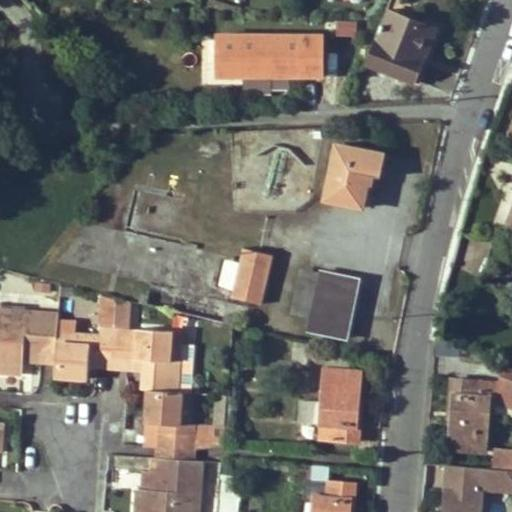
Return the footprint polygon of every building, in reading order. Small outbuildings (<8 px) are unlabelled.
[(387,8),(366,62),(414,81),(435,27),(387,8)] [(324,35),(218,35),(218,75),(301,75),(301,63),(325,63),(324,35)] [(325,63),(301,63),(301,75),(325,75),(325,63)] [(382,177),(386,153),(338,143),(325,199),(363,208),(368,185),(370,175),(382,177)] [(242,148),(242,207),(298,207),(298,148),(242,148)] [(380,184),(382,177),(370,175),(368,185),(371,187),(374,187),(377,186),(380,185),(380,184)] [(273,256),(261,253),(244,250),(239,268),(234,290),(232,297),(261,304),(273,256)] [(222,264),(217,286),(234,290),(239,268),(222,264)] [(292,314),(300,315),(310,272),(302,270),(292,314)] [(300,315),(312,317),(309,330),(346,338),(358,282),(337,278),(337,273),(321,270),(321,274),(310,272),(300,315)] [(102,318),(115,319),(117,297),(103,294),(102,318)] [(132,304),(117,297),(115,319),(115,329),(113,367),(127,368),(130,331),(132,304)] [(0,317),(26,320),(26,311),(0,309),(0,317)] [(59,313),(26,311),(26,320),(0,317),(0,371),(23,373),(24,359),(25,352),(42,353),(41,360),(56,362),(59,320),(59,313)] [(238,318),(225,315),(223,322),(236,325),(238,318)] [(115,329),(115,319),(102,318),(101,328),(115,329)] [(89,365),(91,335),(74,333),(75,321),(59,320),(56,362),(55,376),(89,378),(89,365)] [(113,367),(115,329),(101,328),(100,336),(98,366),(113,367)] [(178,391),(180,361),(170,361),(171,344),(172,330),(138,328),(138,332),(137,360),(145,361),(144,369),(143,389),(148,390),(178,391)] [(145,361),(137,360),(138,332),(130,331),(127,368),(144,369),(145,361)] [(91,335),(89,365),(98,366),(100,336),(91,335)] [(307,362),(308,344),(295,343),(294,361),(307,362)] [(171,344),(170,361),(180,361),(181,345),(171,344)] [(25,352),(24,359),(41,360),(42,353),(25,352)] [(328,359),(327,369),(348,370),(349,361),(328,359)] [(360,371),(348,370),(327,369),(325,368),(322,402),(320,423),(319,437),(359,440),(361,408),(357,408),(360,371)] [(486,451),(491,382),(452,379),(450,412),(453,412),(450,449),(486,451)] [(146,423),(159,424),(190,425),(192,393),(178,391),(148,390),(146,423)] [(227,415),(227,395),(218,394),(217,414),(227,415)] [(303,401),(301,421),(320,423),(322,402),(303,401)] [(158,432),(195,435),(195,426),(190,425),(159,424),(158,432)] [(226,425),(195,424),(195,426),(195,435),(158,432),(158,447),(194,449),(224,443),(226,425)] [(157,457),(193,460),(194,449),(158,447),(157,457)] [(189,511),(190,494),(199,495),(201,460),(193,460),(157,457),(153,457),(152,473),(160,473),(158,491),(151,490),(137,489),(135,511),(189,511)] [(238,487),(239,469),(225,468),(224,486),(238,487)] [(308,469),(307,481),(328,483),(329,470),(308,469)] [(511,486),(511,472),(492,471),(492,485),(511,486)] [(152,473),(151,490),(158,491),(160,473),(152,473)] [(353,511),(355,484),(328,483),(307,481),(306,500),(315,500),(313,511),(353,511)] [(481,511),(483,494),(446,490),(445,511),(481,511)] [(500,504),(503,492),(491,490),(489,502),(500,504)] [(198,511),(199,495),(190,494),(189,511),(198,511)] [(236,511),(237,497),(224,496),(222,511),(236,511)]
